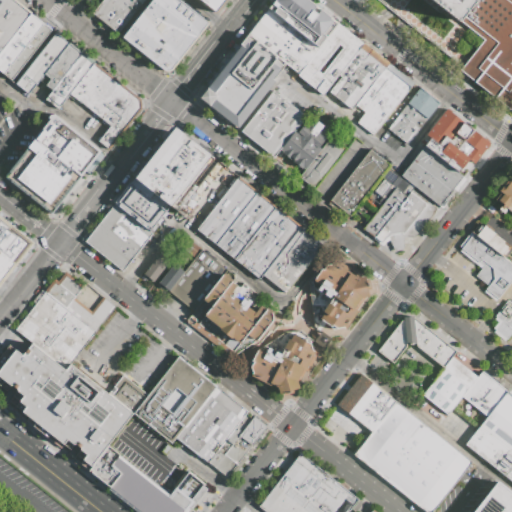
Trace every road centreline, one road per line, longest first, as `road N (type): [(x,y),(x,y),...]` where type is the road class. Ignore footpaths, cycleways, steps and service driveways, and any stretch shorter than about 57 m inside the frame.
road 1 (residential): [(171,101),(511,370)]
road 2 (tertiary): [(59,243),(397,511)]
road 3 (residential): [(292,429),(511,148)]
road 4 (residential): [(335,0),(511,140)]
road 5 (residential): [(44,0),(171,101)]
road 6 (secondary): [(0,429),(100,511)]
